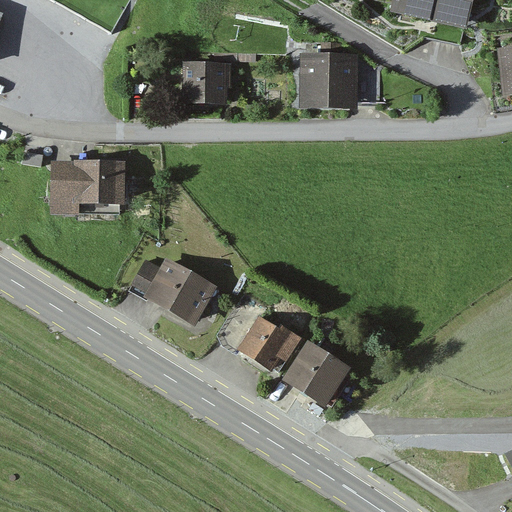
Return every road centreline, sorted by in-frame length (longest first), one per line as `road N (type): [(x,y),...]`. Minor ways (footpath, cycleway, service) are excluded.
road 1 (residential): [(0,114),(92,135),(487,128)]
road 2 (secondary): [(382,511),(0,272)]
road 3 (residential): [(487,128),(453,81),(330,14)]
